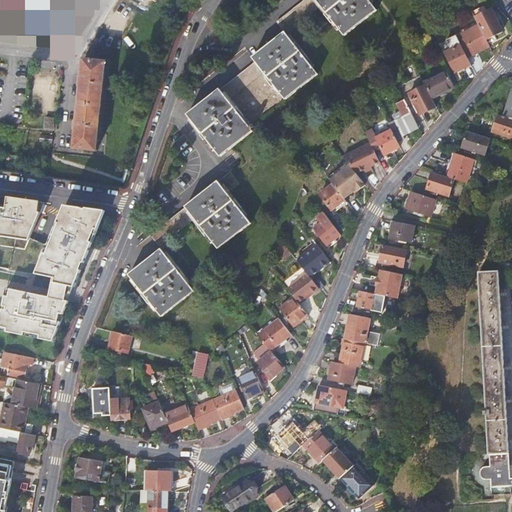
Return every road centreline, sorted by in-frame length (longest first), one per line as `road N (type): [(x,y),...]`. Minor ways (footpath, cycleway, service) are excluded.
road 1 (residential): [(226,453),(308,365),(385,189),(486,78),(511,61)]
road 2 (residential): [(59,426),(78,342),(135,203)]
road 3 (residential): [(135,203),(190,38),(214,0)]
road 4 (residential): [(59,426),(151,450),(226,453)]
road 5 (residential): [(0,185),(135,203)]
road 6 (residential): [(226,453),(248,451),(289,470),(342,511)]
